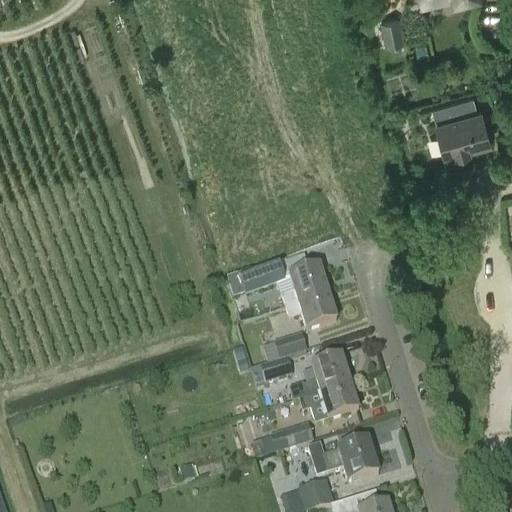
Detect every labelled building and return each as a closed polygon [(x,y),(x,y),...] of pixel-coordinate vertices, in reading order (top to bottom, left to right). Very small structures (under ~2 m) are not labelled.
[(211,28),(206,0),(165,7),(171,36),(211,28)] [(384,49),(404,45),(400,20),(379,24),(384,49)] [(211,29),(171,36),(177,67),(218,60),(211,29)] [(219,60),(177,68),(182,97),(224,90),(219,60)] [(475,114),(471,98),(430,109),(444,157),(454,155),(454,157),(468,153),(468,151),(489,145),(480,113),(475,114)] [(255,172),(209,184),(227,252),(273,238),(255,172)] [(275,264),(250,272),(258,293),(283,284),(277,266),(276,267),(275,264)] [(279,299),(283,312),(327,297),(319,271),(288,280),(293,295),(279,299)] [(327,297),(283,312),(287,324),(301,320),(306,334),(336,324),(327,297)] [(273,346),(273,347),(262,350),(267,367),(306,355),(301,337),(273,346)] [(302,388),(305,400),(349,387),(341,360),(311,369),(315,384),(302,388)] [(291,376),(286,361),(260,370),(265,385),(291,376)] [(248,373),(244,362),(236,364),(240,375),(248,373)] [(298,403),(302,415),(309,413),(313,425),(327,421),(328,423),(358,414),(349,387),(305,400),(298,403)] [(279,436),(280,437),(272,439),(277,456),(285,453),(314,445),(308,427),(279,436)] [(378,477),(367,444),(337,453),(337,454),(322,459),(318,447),(306,451),(314,480),(343,471),(348,487),(378,477)] [(319,511),(331,508),(334,507),(326,484),(298,493),(298,494),(292,496),(296,511),(319,511)] [(334,507),(331,508),(332,511),(388,511),(387,507),(379,509),(374,495),(334,507)] [(511,511),(511,503),(500,505),(501,511),(511,511)]
